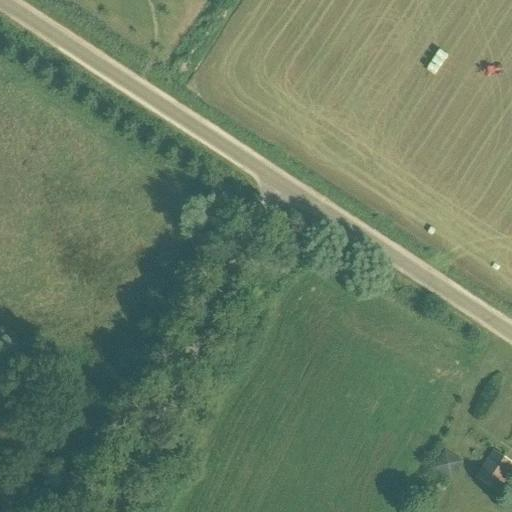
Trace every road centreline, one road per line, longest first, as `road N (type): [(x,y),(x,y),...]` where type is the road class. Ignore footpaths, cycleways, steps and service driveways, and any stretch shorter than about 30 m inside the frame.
road 1 (unclassified): [(511,337),(0,2)]
road 2 (track): [(116,511),(279,185)]
